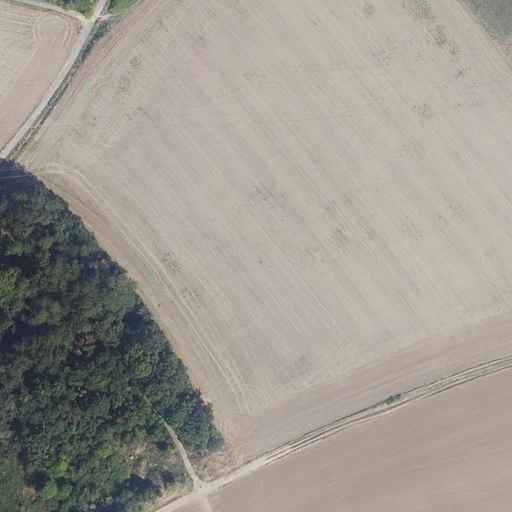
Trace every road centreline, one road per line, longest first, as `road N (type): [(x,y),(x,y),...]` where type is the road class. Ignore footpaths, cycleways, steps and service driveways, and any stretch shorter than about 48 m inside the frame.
road 1 (track): [(149,511),(197,486),(511,370)]
road 2 (track): [(0,216),(174,432),(211,511)]
road 3 (track): [(0,154),(42,104),(104,0)]
road 4 (track): [(138,0),(96,17),(24,0)]
